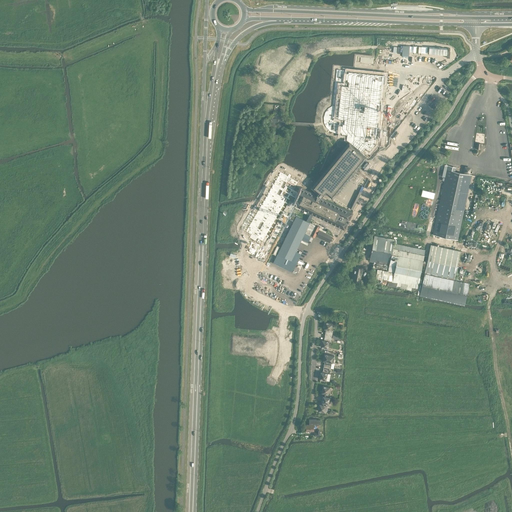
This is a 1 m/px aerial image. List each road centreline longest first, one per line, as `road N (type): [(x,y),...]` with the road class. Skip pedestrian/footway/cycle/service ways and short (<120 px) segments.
road 1 (unclassified): [(257,511),(294,419),(309,303),(386,189),(481,72)]
road 2 (primary): [(209,141),(194,511)]
road 3 (track): [(511,451),(488,310),(492,262),(511,202)]
road 4 (secondary): [(475,20),(244,8)]
road 5 (secondary): [(279,19),(475,20)]
